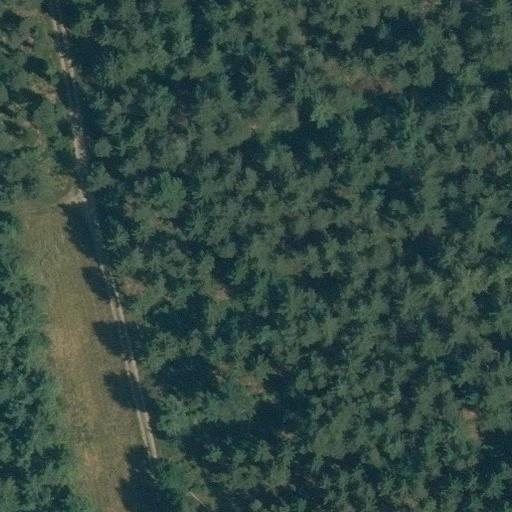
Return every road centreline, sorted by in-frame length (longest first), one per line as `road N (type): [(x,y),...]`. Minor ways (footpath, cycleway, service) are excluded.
road 1 (track): [(0,241),(511,102)]
road 2 (track): [(165,511),(90,217)]
road 3 (track): [(43,0),(90,217)]
